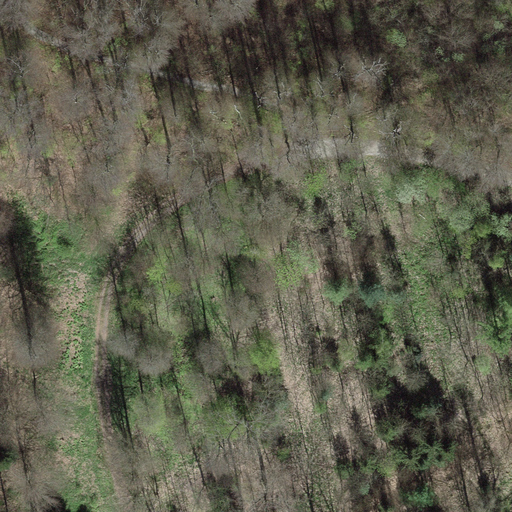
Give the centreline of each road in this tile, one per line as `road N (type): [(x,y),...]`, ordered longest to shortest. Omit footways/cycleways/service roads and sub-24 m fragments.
road 1 (track): [(308,148),(243,166),(166,203),(113,266),(99,342),(101,399),(134,511)]
road 2 (track): [(511,181),(413,155),(308,148)]
